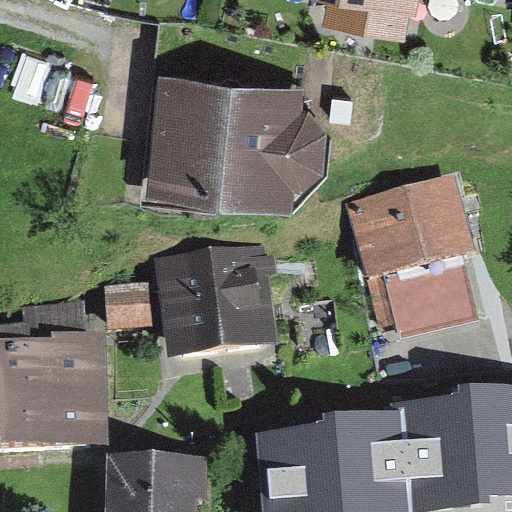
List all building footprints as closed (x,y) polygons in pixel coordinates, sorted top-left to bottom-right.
[(333,0),(331,15),(398,28),(403,0),(333,0)] [(323,67),(175,47),(164,184),(311,202),(314,184),(323,178),(335,170),(346,157),(347,144),(346,127),(340,113),(333,102),(324,92),(323,67)] [(444,186),(356,207),(374,279),(462,257),(444,186)] [(258,253),(164,264),(173,351),(268,341),(258,253)] [(155,300),(117,301),(118,340),(156,339),(155,300)] [(93,345),(23,347),(25,441),(96,439),(93,345)] [(23,347),(0,347),(0,441),(25,441),(23,347)] [(467,396),(392,402),(393,411),(405,410),(413,510),(426,509),(425,511),(506,511),(505,503),(511,502),(511,383),(466,387),(467,396)] [(326,425),(255,431),(262,511),(425,511),(426,509),(413,510),(405,410),(393,411),(325,417),(326,425)] [(214,511),(215,457),(116,455),(114,511),(214,511)]
